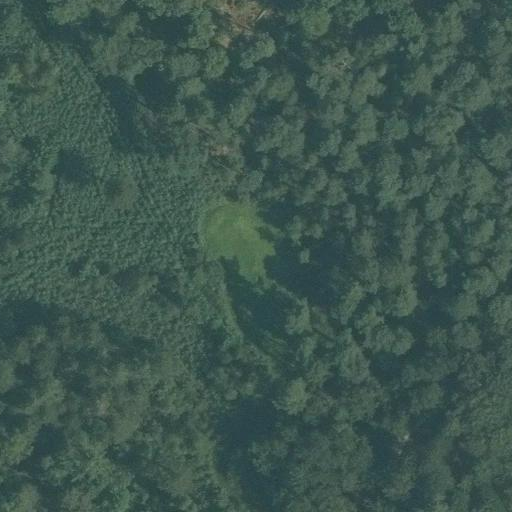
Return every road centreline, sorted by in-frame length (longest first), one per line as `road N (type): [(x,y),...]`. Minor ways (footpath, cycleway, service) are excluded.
road 1 (track): [(392,511),(392,459),(415,421),(511,366)]
road 2 (track): [(235,511),(220,479),(228,438),(271,391),(287,352)]
